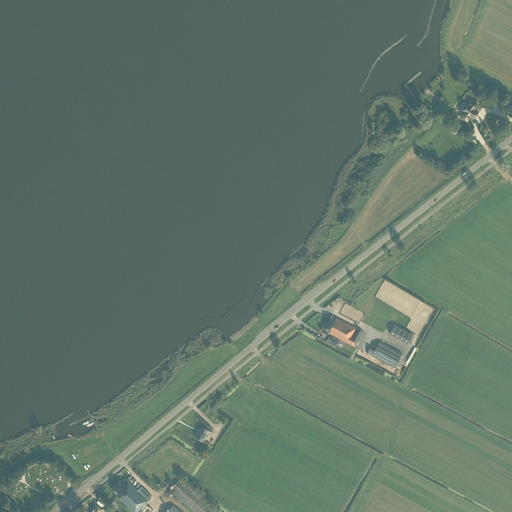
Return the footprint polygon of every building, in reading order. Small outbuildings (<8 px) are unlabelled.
[(470,116),(474,118),(478,112),(475,109),(478,104),(472,101),(469,106),(467,104),(463,111),(465,112),(461,117),(467,121),(470,116)] [(387,306),(383,323),(389,325),(393,308),(387,306)] [(331,332),(330,334),(355,347),(363,332),(332,315),(325,329),(331,332)] [(394,325),(390,334),(407,343),(412,335),(394,325)] [(332,337),(329,343),(336,346),(339,340),(332,337)] [(402,354),(379,342),(371,356),(394,368),(402,354)] [(208,430),(201,427),(195,438),(202,441),(208,430)] [(213,511),(215,511),(180,479),(169,491),(192,511),(213,511)] [(120,480),(111,489),(117,495),(117,496),(131,511),(136,511),(146,504),(145,503),(148,501),(146,499),(150,496),(141,487),(138,490),(129,481),(125,485),(120,480)] [(119,506),(114,501),(110,505),(114,510),(119,506)]
